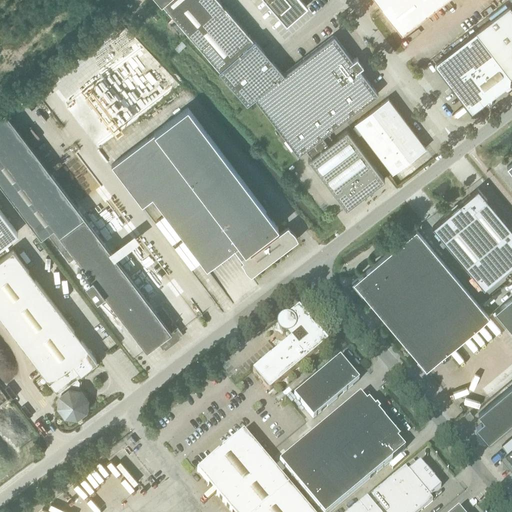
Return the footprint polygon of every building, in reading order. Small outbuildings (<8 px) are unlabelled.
[(158,0),(178,22),(187,33),(247,103),(248,102),(255,97),(287,140),(294,148),(296,152),(298,154),(305,148),(322,135),(378,93),(359,68),(363,65),(357,56),(355,58),(353,60),(351,58),(334,35),(283,73),(268,56),(265,52),(219,0),(158,0)] [(307,6),(301,0),(265,0),(285,24),(307,6)] [(375,0),(380,6),(401,33),(444,0),(375,0)] [(510,76),(511,76),(511,9),(509,6),(508,7),(491,20),(476,32),(492,53),(510,76)] [(435,63),(435,66),(449,84),(450,85),(467,72),(492,53),(476,32),(435,63)] [(488,100),(491,100),(491,98),(509,83),(510,76),(492,53),(467,72),(488,100)] [(467,72),(450,85),(471,113),(488,100),(467,72)] [(426,147),(388,97),(354,123),(392,172),(426,147)] [(187,107),(111,165),(141,204),(142,205),(152,197),(206,269),(234,248),(243,259),(244,261),(246,262),(249,264),(251,264),(254,265),(256,264),(259,264),(261,263),(263,261),(265,259),(266,257),(266,255),(267,252),(267,249),(267,247),(266,244),(266,242),(278,233),(275,229),(278,227),(187,107)] [(5,112),(0,116),(0,182),(41,237),(47,232),(68,261),(75,256),(91,278),(84,283),(97,299),(104,294),(146,350),(157,342),(161,347),(162,348),(164,347),(180,335),(182,334),(181,332),(166,312),(164,310),(162,307),(156,311),(154,309),(138,287),(132,280),(5,112)] [(384,179),(346,129),(308,159),(346,208),(384,179)] [(511,264),(511,229),(478,189),(433,226),(484,288),(511,264)] [(0,244),(17,231),(0,208),(0,244)] [(489,316),(416,229),(353,282),(426,369),(489,316)] [(10,247),(0,255),(0,317),(54,389),(57,387),(60,392),(58,394),(56,405),(63,414),(74,416),(83,409),(85,398),(78,389),(75,388),(76,380),(73,375),(95,359),(10,247)] [(511,331),(511,295),(494,310),(511,331)] [(328,343),(299,308),(288,317),(287,317),(286,317),(285,317),(284,317),(284,318),(283,318),(282,318),(281,318),(281,319),(280,319),(279,320),(279,321),(278,321),(278,322),(278,323),(277,323),(277,324),(277,325),(277,326),(277,327),(277,328),(277,329),(277,330),(278,331),(278,332),(279,332),(279,333),(280,334),(281,335),(282,335),(283,336),(284,336),(285,336),(286,336),(287,336),(291,340),(252,372),(270,392),(328,343)] [(359,381),(340,358),(294,396),(313,419),(359,381)] [(475,432),(482,434),(487,440),(511,419),(511,383),(477,413),(483,420),(475,426),(476,428),(475,432)] [(302,490),(384,421),(384,420),(378,413),(380,411),(376,407),(375,409),(369,401),(366,403),(360,396),(279,463),(302,490)] [(469,420),(474,416),(470,412),(465,416),(469,420)] [(384,421),(302,490),(320,511),(331,511),(353,494),(405,450),(397,441),(399,439),(384,421)] [(308,511),(243,433),(196,473),(229,511),(308,511)] [(129,435),(125,438),(130,445),(134,442),(129,435)] [(505,454),(501,458),(503,461),(503,468),(509,469),(511,471),(511,437),(502,446),(508,452),(505,454)] [(357,507),(350,511),(418,511),(431,501),(428,497),(440,488),(418,462),(415,465),(412,461),(403,468),(357,507)]
